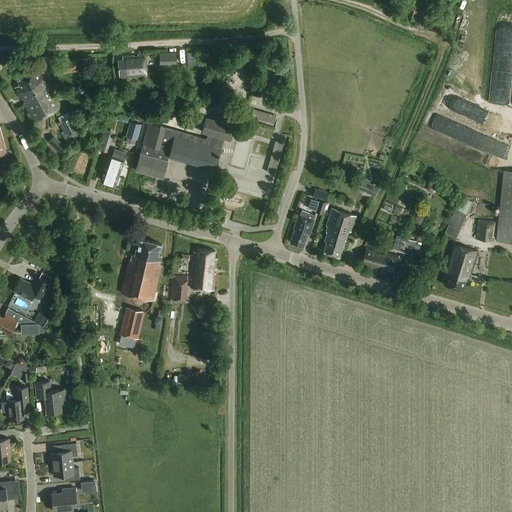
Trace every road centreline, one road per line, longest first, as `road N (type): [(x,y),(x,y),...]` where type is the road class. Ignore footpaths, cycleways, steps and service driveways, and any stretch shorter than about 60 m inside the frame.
road 1 (track): [(334,0),(441,44),(345,274)]
road 2 (track): [(0,49),(246,40),(278,28),(297,37)]
road 3 (unclassified): [(231,511),(235,240)]
road 4 (unclassified): [(272,251),(304,141),(294,0)]
road 5 (tertiary): [(511,325),(272,251)]
road 6 (tertiary): [(235,240),(42,186)]
road 7 (unknown): [(231,357),(167,350),(160,343),(163,298)]
